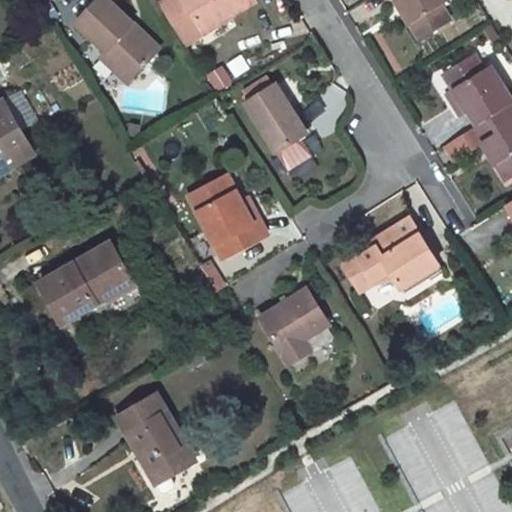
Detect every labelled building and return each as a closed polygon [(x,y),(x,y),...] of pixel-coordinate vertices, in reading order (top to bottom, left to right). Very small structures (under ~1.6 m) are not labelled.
[(159,46),(109,0),(96,0),(76,21),(103,46),(133,74),(159,46)] [(187,47),(259,2),(257,0),(168,0),(160,5),(187,47)] [(391,2),(419,48),(451,28),(444,17),(453,12),(445,0),(393,0),(394,0),(391,2)] [(126,81),(133,74),(103,46),(96,55),(126,81)] [(240,54),(225,62),(233,77),(248,68),(240,54)] [(472,62),(440,82),(465,122),(468,120),(475,130),(511,108),(487,70),(480,74),(472,62)] [(295,114),(277,84),(245,104),(277,154),(304,137),(291,117),(295,114)] [(5,99),(0,102),(0,172),(5,169),(0,160),(0,154),(28,138),(5,99)] [(480,145),(507,186),(511,183),(511,109),(511,108),(475,130),(483,143),(480,145)] [(291,117),(304,137),(310,133),(299,112),(295,114),(291,117)] [(475,130),(445,148),(453,162),(480,145),(483,143),(475,130)] [(0,154),(0,160),(5,169),(36,152),(28,138),(0,154)] [(224,178),(186,200),(223,260),(268,235),(259,219),(251,224),(239,203),(224,178)] [(251,224),(259,219),(247,198),(239,203),(251,224)] [(441,271),(410,220),(381,237),(384,241),(345,266),(361,291),(374,283),(399,287),(406,299),(430,284),(427,279),(441,271)] [(109,243),(40,282),(63,321),(94,303),(90,297),(128,275),(109,243)] [(216,292),(225,286),(214,269),(205,275),(216,292)] [(408,309),(423,338),(463,317),(447,287),(408,309)] [(309,290),(264,318),(292,365),(312,353),(304,341),(330,325),(309,290)] [(194,465),(156,399),(120,420),(141,457),(137,460),(154,487),(176,475),(194,465)] [(176,475),(154,487),(159,496),(166,498),(179,491),(181,484),(176,475)]
